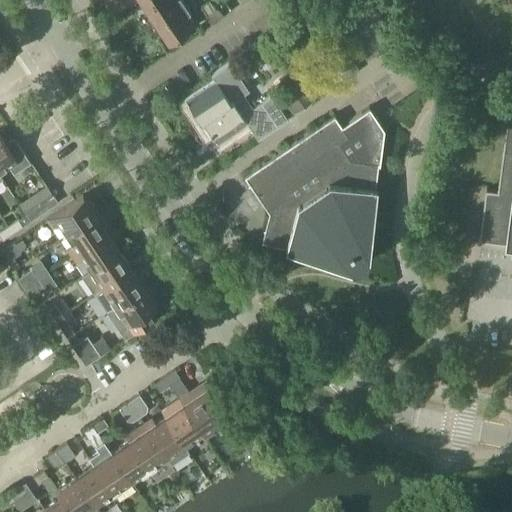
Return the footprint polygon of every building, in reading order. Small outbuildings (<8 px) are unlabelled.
[(155,21),(185,1),(184,0),(147,0),(143,3),(155,21)] [(206,0),(201,4),(208,13),(216,7),(210,0),(206,0)] [(185,1),(155,21),(167,40),(197,19),(185,1)] [(187,97),(200,117),(203,115),(218,138),(246,119),(258,138),(286,119),(270,95),(253,106),(250,102),(248,103),(241,92),(250,86),(242,73),(245,71),(236,56),(214,71),(217,76),(204,85),(202,83),(192,89),(194,92),(187,97)] [(367,251),(377,182),(372,181),(375,160),(380,160),(385,123),(370,101),(350,115),(351,117),(342,123),(333,110),(244,171),(258,192),(266,187),(273,198),(263,236),(286,242),(285,245),(353,262),(356,262),(359,261),(362,259),(364,257),(366,254),(367,251)] [(486,188),(480,238),(509,242),(509,240),(511,240),(511,115),(508,115),(507,118),(498,189),(486,188)] [(0,169),(8,164),(13,172),(30,160),(13,135),(5,141),(0,132),(0,169)] [(51,189),(41,195),(45,200),(34,206),(39,214),(59,201),(51,189)] [(65,232),(97,211),(90,200),(86,202),(81,194),(46,218),(52,227),(58,222),(65,232)] [(70,255),(105,231),(101,223),(104,221),(97,211),(65,232),(71,242),(64,247),(70,255)] [(8,224),(13,231),(23,224),(18,217),(8,224)] [(0,234),(2,238),(13,231),(8,224),(0,229),(0,234)] [(88,268),(117,248),(105,231),(70,255),(75,262),(82,258),(88,268)] [(21,251),(14,240),(7,245),(14,256),(21,251)] [(101,286),(130,267),(117,248),(88,268),(101,286)] [(490,252),(488,267),(502,270),(504,255),(490,252)] [(24,286),(38,276),(32,266),(18,276),(24,286)] [(106,309),(145,282),(139,273),(135,275),(130,267),(101,286),(101,287),(95,291),(106,309)] [(38,276),(24,286),(32,297),(46,288),(38,276)] [(113,305),(107,309),(124,336),(154,316),(148,307),(154,303),(149,295),(152,293),(145,282),(113,304),(113,305)] [(55,317),(62,312),(56,303),(49,307),(55,317)] [(67,335),(74,330),(62,312),(55,317),(67,335)] [(74,330),(67,335),(72,343),(86,363),(95,357),(100,353),(110,347),(110,346),(104,338),(95,345),(87,333),(80,339),(74,330)] [(163,376),(168,383),(180,375),(175,368),(163,376)] [(159,389),(168,383),(163,376),(154,382),(159,389)] [(177,396),(201,432),(203,435),(232,416),(206,377),(177,396)] [(0,391),(0,410),(29,392),(21,378),(0,391)] [(128,400),(138,415),(146,410),(146,403),(139,392),(128,400)] [(183,444),(201,432),(177,396),(159,409),(163,414),(183,444)] [(131,420),(138,415),(128,400),(118,406),(128,421),(131,420)] [(163,414),(145,426),(165,456),(169,461),(186,450),(183,444),(163,414)] [(92,424),(96,431),(108,423),(103,416),(92,424)] [(147,468),(165,456),(142,421),(124,434),(127,438),(147,468)] [(83,430),(83,431),(87,437),(94,447),(103,441),(96,431),(92,424),(83,430)] [(256,429),(246,436),(240,440),(251,456),(253,458),(268,448),(267,446),(256,429)] [(129,480),(147,468),(127,438),(109,450),(129,480)] [(55,449),(60,456),(72,448),(67,441),(55,449)] [(100,456),(91,463),(111,492),(129,480),(109,450),(103,441),(94,447),(100,456)] [(51,462),(60,456),(55,449),(46,455),(51,462)] [(91,463),(73,475),(93,504),(94,503),(111,492),(91,463)] [(33,475),(38,482),(49,475),(44,468),(33,475)] [(73,475),(53,488),(58,496),(60,495),(71,511),(100,511),(94,503),(93,504),(73,475)] [(6,493),(11,500),(23,492),(19,485),(6,493)] [(0,502),(2,506),(11,500),(6,493),(0,497),(0,502)] [(44,511),(71,511),(60,495),(58,496),(41,507),(44,511)]
